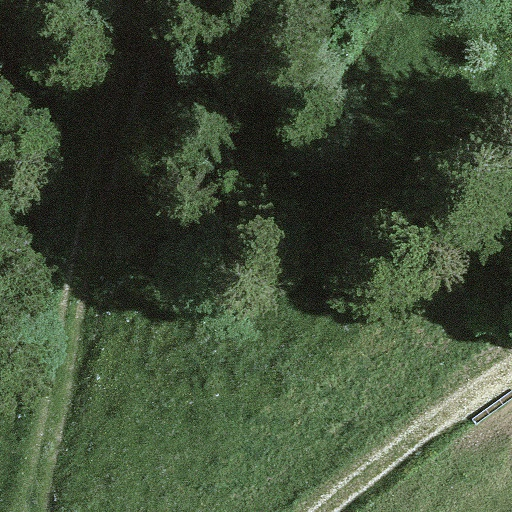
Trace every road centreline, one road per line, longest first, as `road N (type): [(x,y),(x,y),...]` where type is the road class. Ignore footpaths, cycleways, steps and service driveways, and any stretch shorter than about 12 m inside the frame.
road 1 (track): [(87,511),(167,0)]
road 2 (track): [(317,511),(511,359)]
